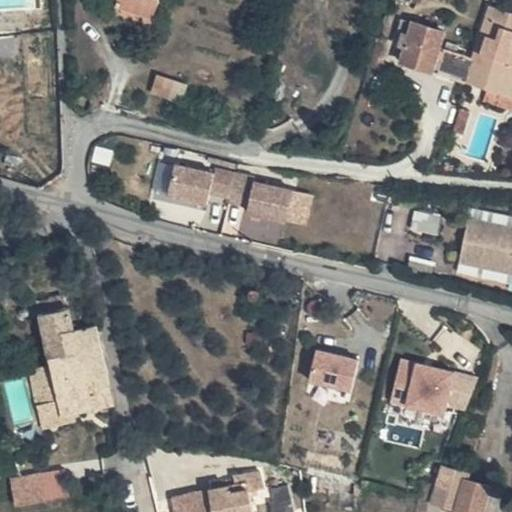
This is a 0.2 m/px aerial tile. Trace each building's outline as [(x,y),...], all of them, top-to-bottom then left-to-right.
[(470,58),(453,53),(445,78),(483,89),(506,96),(509,86),(511,76),(511,12),(487,4),(470,58)] [(445,78),(453,53),(435,47),(442,29),(396,14),(390,33),(395,35),(392,44),(399,48),(394,61),(426,72),(445,78)] [(163,74),(137,63),(130,79),(156,90),(163,74)] [(511,97),(511,87),(509,86),(506,96),(483,89),(479,98),(509,106),(511,97)] [(210,173),(171,164),(164,194),(203,203),(210,173)] [(289,191),(250,182),(243,212),(282,221),(289,191)] [(432,218),(403,212),(400,228),(429,234),(432,218)] [(511,225),(462,217),(453,265),(511,273),(511,225)] [(57,349),(53,335),(47,312),(29,316),(26,305),(14,309),(27,356),(57,349)] [(57,349),(27,356),(28,362),(30,369),(8,374),(16,413),(42,407),(45,422),(72,415),(68,400),(93,394),(80,340),(77,331),(53,335),(57,349)] [(313,380),(356,388),(362,352),(318,345),(313,380)] [(396,403),(474,411),(478,367),(400,359),(396,403)] [(97,410),(93,394),(68,400),(72,415),(97,410)] [(408,440),(378,433),(373,451),(386,454),(384,464),(402,468),(408,440)] [(386,454),(373,451),(371,460),(384,464),(386,454)] [(423,463),(418,487),(440,493),(445,476),(446,469),(423,463)] [(15,472),(17,501),(71,496),(68,467),(15,472)] [(440,493),(437,508),(453,511),(464,511),(471,484),(450,477),(445,476),(440,493)] [(248,501),(243,483),(160,503),(161,511),(236,511),(234,504),(248,501)] [(276,511),(293,511),(293,483),(275,484),(276,511)] [(440,493),(418,487),(415,503),(437,508),(440,493)] [(273,497),(257,501),(259,511),(269,511),(276,511),(273,497)]
